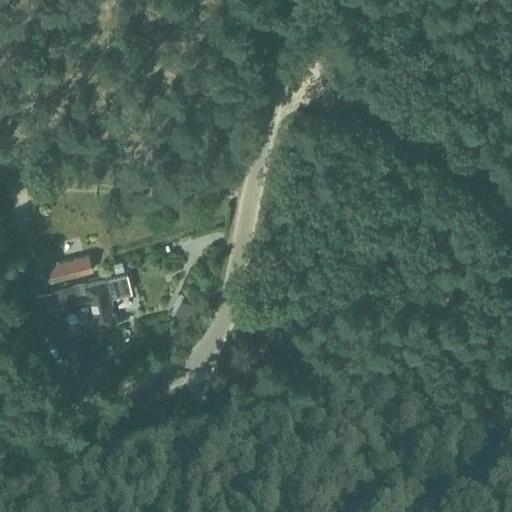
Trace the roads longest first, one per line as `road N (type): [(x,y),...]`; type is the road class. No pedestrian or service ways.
road 1 (unclassified): [(0,446),(186,377),(214,354),(272,90)]
road 2 (unclassified): [(511,222),(484,182),(415,129),(321,97),(272,90)]
road 3 (unclassified): [(428,511),(511,409)]
